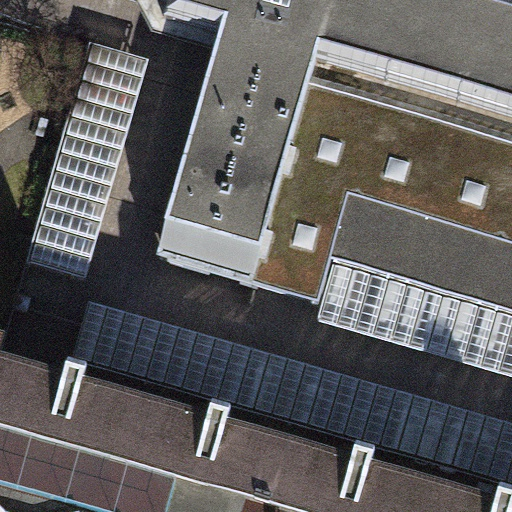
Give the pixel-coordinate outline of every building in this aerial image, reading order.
[(109,0),(136,8),(150,38),(217,57),(223,38),(168,23),(175,1),(170,0),(109,0)] [(511,0),(170,0),(175,1),(168,23),(223,38),(217,57),(182,180),(194,184),(171,265),(319,308),(350,204),(353,205),(511,250),(511,0)] [(43,273),(103,285),(148,61),(88,49),(43,273)] [(511,250),(353,205),(337,261),(511,311),(511,250)] [(462,511),(0,380),(0,511),(462,511)]
